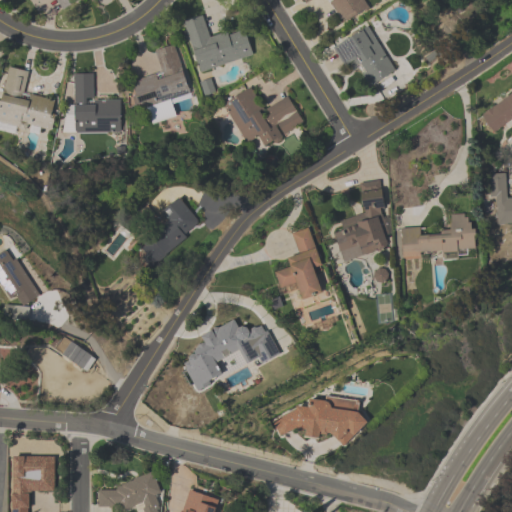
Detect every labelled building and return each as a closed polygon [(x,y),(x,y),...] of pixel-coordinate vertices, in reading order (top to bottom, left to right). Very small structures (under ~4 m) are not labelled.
[(301,0),(305,6),(314,0),(328,0),(344,25),(371,9),(365,0),(301,0)] [(200,74),(254,57),(244,27),(210,38),(203,16),(183,22),(200,74)] [(370,87),(395,74),(370,28),(332,49),(344,70),(357,63),(370,87)] [(154,51),(161,74),(130,82),(138,110),(147,107),(152,125),(180,117),(176,104),(192,100),(176,45),(154,51)] [(24,95),(29,71),(6,67),(0,95),(0,123),(53,134),(59,101),(24,95)] [(74,133),(121,133),(121,100),(93,100),(93,74),(74,74),(74,133)] [(223,103),(245,146),(259,139),(264,148),(305,126),(289,98),(263,111),(251,88),(223,103)] [(511,123),(511,124),(511,93),(480,115),(493,135),(511,123)] [(508,174),(491,175),(494,225),(511,224),(511,198),(509,199),(508,174)] [(381,181),(360,183),(364,216),(341,219),(342,233),(337,233),(340,259),(390,253),(381,181)] [(137,251),(152,268),(202,225),(179,199),(160,215),(168,224),(137,251)] [(401,229),(402,257),(475,255),(473,214),(450,215),(450,233),(421,234),(421,229),(401,229)] [(292,234),(297,255),(287,258),(290,268),(275,272),(280,293),(297,288),(302,306),(329,299),(312,229),(292,234)] [(0,287),(13,308),(9,311),(18,325),(32,316),(25,305),(39,296),(9,250),(0,256),(0,287)] [(205,384),(228,374),(222,361),(237,354),(243,366),(259,360),(261,365),(278,357),(264,323),(240,333),(235,320),(202,334),(206,344),(191,351),(205,384)] [(96,359),(70,342),(61,355),(87,372),(96,359)] [(357,442),(360,414),(357,414),(358,402),(309,396),(308,408),(295,406),(294,418),(277,416),(275,431),(303,435),(303,437),(320,439),(320,437),(357,442)] [(136,511),(158,511),(157,483),(154,472),(103,490),(97,490),(98,509),(135,507),(136,511)] [(30,511),(30,492),(55,492),(54,475),(12,476),(12,511),(30,511)] [(179,488),(179,511),(201,511),(201,487),(179,488)]
